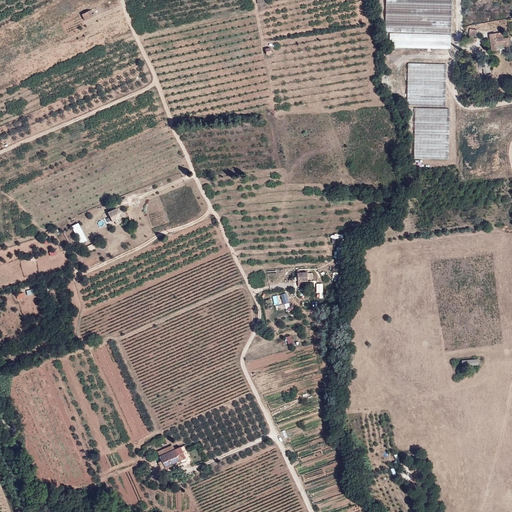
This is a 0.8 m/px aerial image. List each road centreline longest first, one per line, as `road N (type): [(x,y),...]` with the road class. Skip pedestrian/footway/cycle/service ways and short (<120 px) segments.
road 1 (track): [(122,0),(255,301),(245,367),(313,511)]
road 2 (track): [(210,206),(202,217),(92,268),(30,287)]
road 3 (track): [(461,0),(460,103),(511,103)]
